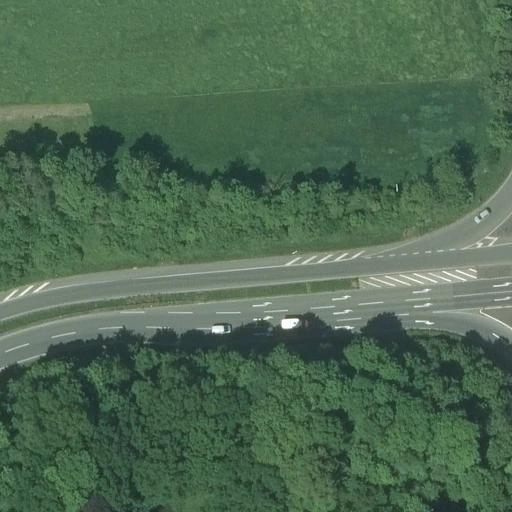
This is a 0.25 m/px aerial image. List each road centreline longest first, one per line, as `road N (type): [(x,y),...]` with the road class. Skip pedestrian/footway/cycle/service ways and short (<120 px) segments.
road 1 (motorway): [(408,266),(59,292),(0,308)]
road 2 (motorway): [(0,347),(136,320),(393,304)]
road 3 (motorway): [(393,304),(482,326),(511,345)]
road 4 (motorway): [(511,198),(468,237),(408,266)]
